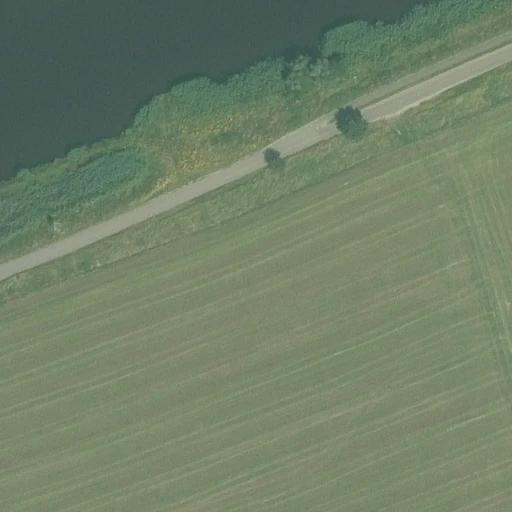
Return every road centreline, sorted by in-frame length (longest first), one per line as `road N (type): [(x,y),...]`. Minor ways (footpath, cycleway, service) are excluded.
road 1 (unclassified): [(299,141),(0,274)]
road 2 (unclassified): [(299,141),(511,49)]
